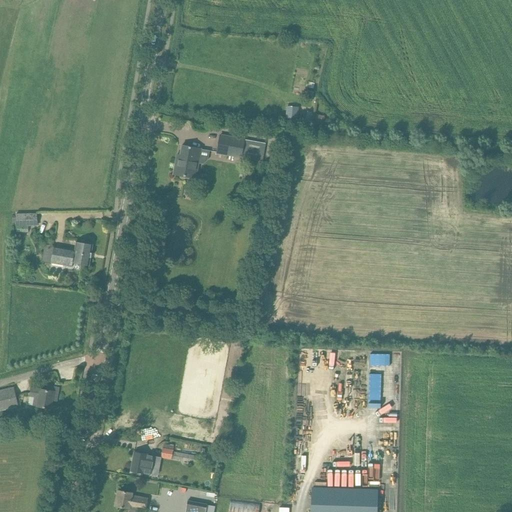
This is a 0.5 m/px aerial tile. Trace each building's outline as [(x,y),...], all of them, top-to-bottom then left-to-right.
[(288,106),(286,118),(296,119),(297,107),(288,106)] [(324,116),(315,114),(314,122),(323,124),(324,116)] [(241,159),(245,141),(220,136),(217,154),(241,159)] [(196,178),(201,149),(182,145),(179,161),(181,161),(179,175),(196,178)] [(37,225),(37,214),(15,215),(16,226),(37,225)] [(45,245),(43,253),(52,255),(50,263),(62,265),(72,267),(73,263),(89,266),(93,245),(83,243),(76,242),(74,250),(69,249),(53,246),(45,245)] [(29,396),(29,397),(34,398),(32,406),(41,407),(51,409),(52,401),(56,402),(59,388),(47,386),(46,390),(40,389),(30,388),(29,396)] [(0,410),(18,407),(14,388),(0,390),(0,410)] [(6,431),(16,430),(15,422),(5,422),(6,431)] [(294,440),(301,441),(303,429),(296,428),(294,440)] [(197,462),(198,456),(173,452),(174,446),(163,444),(161,457),(172,459),(172,458),(197,462)] [(385,466),(385,447),(370,447),(370,465),(385,466)] [(215,450),(213,463),(222,464),(224,452),(215,450)] [(134,452),(131,471),(141,473),(142,473),(150,474),(151,466),(153,455),(144,454),(134,452)] [(376,511),(377,490),(311,488),(310,511),(376,511)] [(132,493),(118,491),(115,506),(129,509),(130,507),(146,510),(148,498),(131,495),(132,493)] [(187,501),(185,511),(205,511),(207,505),(187,501)] [(258,511),(260,503),(231,501),(228,511),(258,511)]
